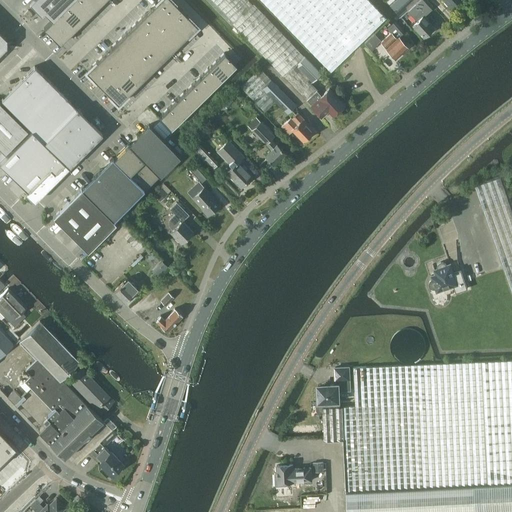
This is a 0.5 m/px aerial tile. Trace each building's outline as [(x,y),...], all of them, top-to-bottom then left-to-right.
[(31,0),(29,2),(41,14),(44,12),(52,19),(71,0),(31,0)] [(79,0),(72,0),(68,4),(83,20),(91,12),(79,0)] [(94,0),(79,0),(91,12),(99,4),(94,0)] [(172,0),(158,0),(156,3),(172,19),(182,9),(172,0)] [(306,99),(306,98),(311,104),(321,116),(328,110),(333,115),(345,104),(329,87),(321,95),(316,89),(317,88),(311,82),(321,72),(304,55),(254,3),(253,4),(248,0),(207,0),(231,25),(233,23),(283,76),(284,76),(306,99)] [(261,0),(331,71),(359,44),(315,0),(261,0)] [(315,0),(359,44),(386,17),(369,0),(315,0)] [(400,17),(401,16),(408,10),(417,20),(413,24),(424,37),(434,27),(427,19),(429,18),(425,14),(431,8),(433,6),(427,0),(395,0),(390,5),(400,17)] [(156,3),(146,12),(162,29),(172,19),(156,3)] [(68,4),(60,12),(75,28),(83,20),(68,4)] [(182,9),(172,19),(187,35),(197,25),(182,9)] [(28,10),(24,14),(28,18),(32,14),(28,10)] [(60,12),(52,20),(68,35),(75,28),(60,12)] [(146,12),(136,22),(152,38),(162,29),(146,12)] [(172,19),(162,29),(178,45),(187,35),(172,19)] [(52,20),(44,28),(60,43),(68,35),(52,20)] [(136,22),(126,32),(142,48),(152,38),(136,22)] [(408,47),(399,36),(403,33),(395,25),(389,30),(391,32),(381,41),(396,58),(408,47)] [(162,29),(152,38),(168,54),(178,45),(162,29)] [(126,32),(116,42),(132,58),(142,48),(126,32)] [(364,42),(370,49),(380,39),(375,33),(364,42)] [(152,38),(142,48),(158,64),(168,54),(152,38)] [(116,42),(106,51),(122,67),(132,58),(116,42)] [(142,48),(132,58),(148,74),(158,64),(142,48)] [(106,51),(96,61),(112,77),(122,67),(106,51)] [(225,53),(217,61),(228,72),(236,64),(225,53)] [(132,58),(122,67),(138,84),(148,74),(132,58)] [(96,61),(87,71),(102,87),(112,77),(96,61)] [(217,61),(209,69),(220,80),(228,72),(217,61)] [(35,66),(2,99),(44,142),(69,166),(100,135),(102,133),(102,132),(78,108),(35,66)] [(122,67),(112,77),(128,93),(138,84),(122,67)] [(296,105),(271,79),(260,67),(240,87),(265,112),(275,101),(288,113),(296,105)] [(209,69),(201,77),(212,88),(220,80),(209,69)] [(112,77),(102,87),(118,103),(128,93),(112,77)] [(201,77),(192,85),(204,96),(212,88),(201,77)] [(192,85),(184,93),(195,104),(204,96),(192,85)] [(184,93),(176,100),(187,112),(195,104),(184,93)] [(176,100),(168,108),(179,120),(187,112),(176,100)] [(0,147),(5,152),(28,129),(0,101),(0,147)] [(168,108),(160,116),(171,128),(179,120),(168,108)] [(304,118),(297,112),(291,117),(291,116),(281,125),(289,133),(293,129),(303,140),(313,131),(302,121),(304,118)] [(251,129),(266,143),(270,148),(264,154),(273,164),(285,152),(276,142),(275,143),(271,138),(274,135),(260,120),(251,129)] [(149,124),(129,144),(160,175),(179,155),(149,124)] [(32,130),(0,161),(0,163),(27,190),(25,193),(34,202),(63,173),(69,167),(64,162),(32,130)] [(242,166),(238,161),(244,156),(228,140),(217,150),(233,165),(227,171),(241,185),(251,175),(243,165),(242,166)] [(128,144),(114,158),(144,188),(145,189),(160,175),(129,144),(128,144)] [(88,251),(116,222),(113,220),(144,188),(114,158),(112,157),(53,217),(88,251)] [(201,182),(206,177),(195,166),(191,170),(201,182)] [(511,287),(511,209),(500,175),(476,184),(511,287)] [(208,215),(219,205),(204,187),(192,197),(208,215)] [(168,193),(162,188),(155,195),(160,201),(168,193)] [(181,242),(193,230),(182,220),(189,214),(177,201),(170,208),(174,213),(171,216),(170,219),(169,221),(169,224),(170,225),(173,228),(170,231),(181,242)] [(434,288),(436,288),(437,292),(445,289),(454,285),(456,292),(468,288),(461,269),(454,272),(451,263),(447,264),(446,262),(444,261),(441,261),(439,263),(438,265),(438,268),(435,269),(436,274),(432,275),(433,279),(431,280),(430,282),(430,285),(431,287),(434,288)] [(125,301),(127,303),(132,298),(130,296),(134,292),(132,290),(135,287),(128,280),(125,283),(124,281),(114,290),(125,301)] [(15,318),(27,306),(8,288),(0,295),(0,310),(4,315),(8,311),(15,318)] [(166,305),(174,297),(169,292),(161,300),(166,305)] [(168,330),(182,315),(174,307),(165,318),(161,314),(156,319),(168,330)] [(40,320),(25,334),(42,352),(35,358),(25,367),(31,373),(25,379),(53,409),(47,415),(50,419),(39,429),(65,457),(65,456),(103,420),(86,403),(62,378),(79,361),(40,320)] [(0,357),(13,344),(0,330),(0,357)] [(511,483),(511,359),(367,366),(354,367),(356,405),(343,406),(339,406),(339,403),(317,404),(317,409),(320,409),(320,412),(324,412),(325,440),(344,439),(347,490),(347,492),(511,483)] [(102,412),(113,401),(113,400),(80,367),(69,377),(102,412)] [(317,404),(339,403),(339,401),(340,401),(339,390),(350,389),(349,367),(335,367),(336,383),(331,383),(331,386),(318,387),(319,401),(317,401),(317,404)] [(14,403),(21,396),(14,390),(8,396),(14,403)] [(188,404),(186,401),(155,391),(152,392),(152,394),(153,397),(185,407),(188,404)] [(108,417),(103,421),(112,430),(117,425),(108,417)] [(0,461),(16,445),(0,428),(0,461)] [(93,448),(103,458),(100,461),(112,474),(123,463),(110,450),(109,451),(100,441),(93,448)] [(324,472),(324,462),(313,463),(314,472),(324,472)] [(294,467),(294,464),(277,465),(278,473),(276,473),(277,485),(287,484),(287,482),(295,481),(313,480),(312,466),(294,467)] [(511,511),(511,483),(347,492),(348,511),(511,511)] [(59,511),(65,506),(56,496),(49,503),(48,502),(36,511),(59,511)] [(35,499),(30,504),(34,508),(39,503),(35,499)]
